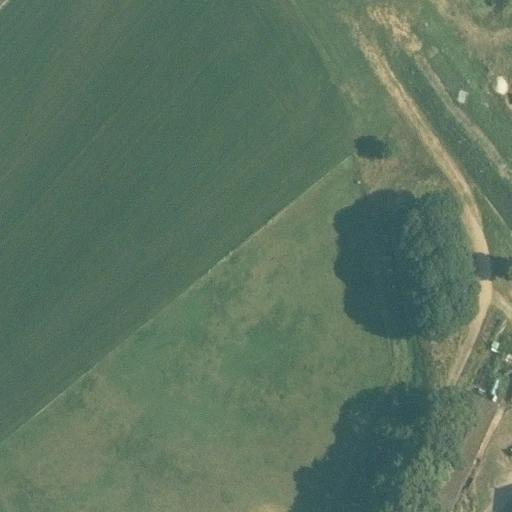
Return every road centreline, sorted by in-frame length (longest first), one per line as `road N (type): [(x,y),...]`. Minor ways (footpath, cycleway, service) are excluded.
road 1 (unclassified): [(391,511),(486,307),(485,263),(471,223),(412,134)]
road 2 (track): [(412,134),(325,0)]
